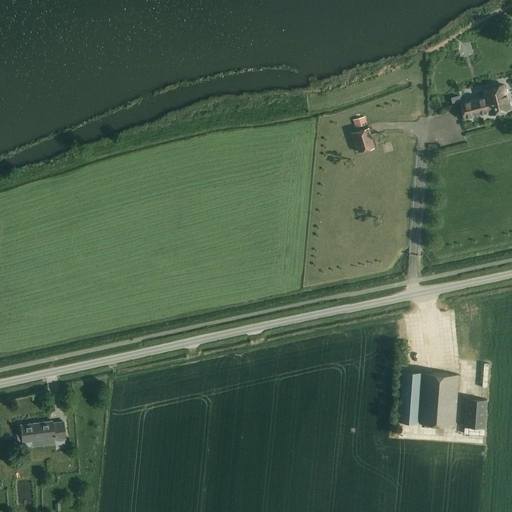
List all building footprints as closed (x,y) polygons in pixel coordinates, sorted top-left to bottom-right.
[(476,99),(479,113),(490,111),(490,113),(509,108),(503,84),(483,89),(485,96),(476,99)] [(465,117),(479,113),(476,99),(461,102),(465,117)] [(361,117),(353,120),(355,127),(366,124),(364,117),(361,117)] [(374,148),(368,127),(350,132),(354,146),(356,145),(358,152),(374,148)] [(402,370),(398,421),(419,423),(423,372),(402,370)] [(423,372),(419,423),(454,425),(458,374),(443,373),(423,372)] [(485,427),(487,400),(466,398),(464,425),(485,427)] [(53,423),(52,421),(21,425),(23,443),(54,439),(55,441),(66,439),(63,422),(53,423)]
